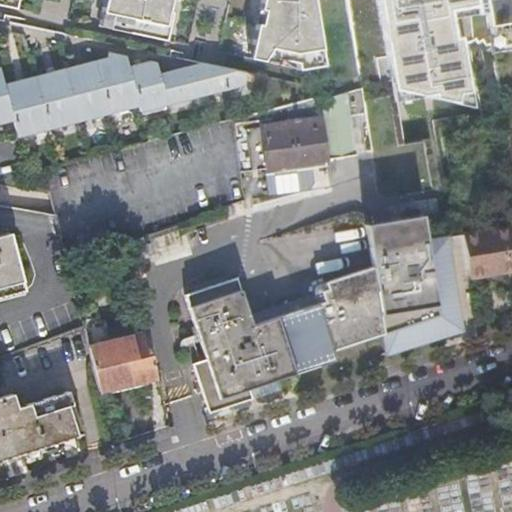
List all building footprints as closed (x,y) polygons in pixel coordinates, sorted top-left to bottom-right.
[(0,0),(0,5),(16,9),(17,0),(105,0),(103,13),(113,15),(110,29),(166,41),(172,12),(170,11),(171,0),(262,0),(261,9),(265,10),(262,25),(258,24),(254,44),(263,46),(260,60),(281,65),(282,60),(298,63),(300,70),(326,65),(314,0),(0,0)] [(511,0),(487,0),(492,25),(511,21),(511,0)] [(261,9),(258,9),(255,23),(258,24),(262,25),(265,10),(261,9)] [(113,15),(103,13),(100,27),(110,29),(113,15)] [(511,21),(492,25),(493,33),(504,31),(503,28),(511,26),(511,21)] [(263,46),(254,44),(251,58),(260,60),(263,46)] [(1,68),(0,67),(0,124),(14,121),(19,137),(140,106),(141,112),(245,85),(247,73),(201,63),(161,74),(158,63),(150,62),(129,63),(127,57),(110,53),(108,58),(5,85),(1,68)] [(351,118),(366,115),(362,88),(318,101),(318,97),(232,119),(236,148),(240,176),(242,200),(260,197),(257,171),(327,160),(357,156),(351,118)] [(426,241),(423,216),(365,226),(373,267),(384,335),(388,354),(461,330),(446,238),(426,241)] [(467,250),(471,278),(511,271),(511,246),(509,227),(464,234),(467,250)] [(21,281),(13,251),(9,233),(0,234),(0,296),(23,290),(21,281)] [(208,415),(253,400),(250,391),(270,385),(337,361),(334,352),(384,335),(373,267),(319,285),(318,286),(317,287),(316,288),(316,289),(315,291),(315,292),(315,293),(314,294),(318,305),(252,326),(237,279),(185,296),(206,361),(193,366),(208,415)] [(100,393),(158,378),(146,328),(88,344),(92,359),(100,393)] [(253,400),(273,393),(270,385),(250,391),(253,400)] [(0,460),(10,457),(82,433),(69,392),(17,408),(13,394),(0,398),(0,460)]
